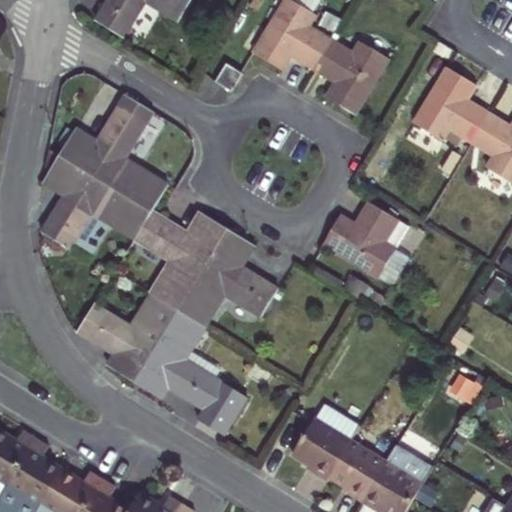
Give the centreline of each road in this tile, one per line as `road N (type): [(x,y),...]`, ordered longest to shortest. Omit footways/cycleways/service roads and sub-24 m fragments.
road 1 (residential): [(231,134),(202,183),(296,240),(354,144),(260,87)]
road 2 (residential): [(46,22),(13,195),(15,265)]
road 3 (residential): [(46,22),(231,134)]
road 4 (residential): [(15,265),(38,324),(62,358),(135,417)]
road 5 (residential): [(135,417),(288,511)]
road 6 (residential): [(0,387),(78,434),(135,417)]
